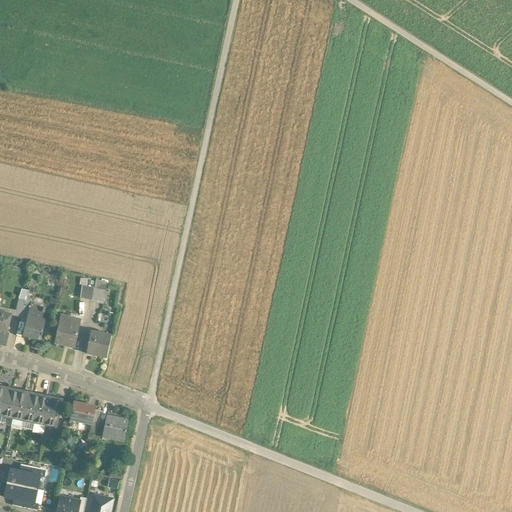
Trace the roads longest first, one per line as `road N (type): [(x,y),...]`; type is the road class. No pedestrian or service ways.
road 1 (track): [(147,406),(235,0)]
road 2 (unclassified): [(411,511),(181,418)]
road 3 (track): [(511,105),(347,0)]
road 4 (residential): [(147,406),(0,355)]
